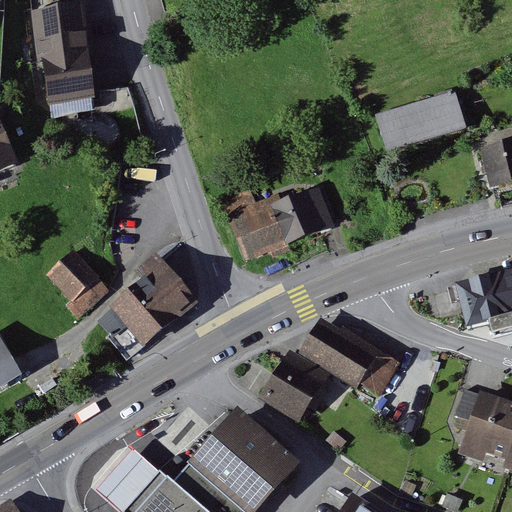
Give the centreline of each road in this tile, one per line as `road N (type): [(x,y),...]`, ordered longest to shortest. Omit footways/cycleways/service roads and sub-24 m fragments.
road 1 (residential): [(132,0),(240,335)]
road 2 (primary): [(26,460),(240,335)]
road 3 (residential): [(370,276),(400,323),(511,361)]
road 4 (primary): [(370,276),(511,237)]
road 5 (primary): [(240,335),(370,276)]
